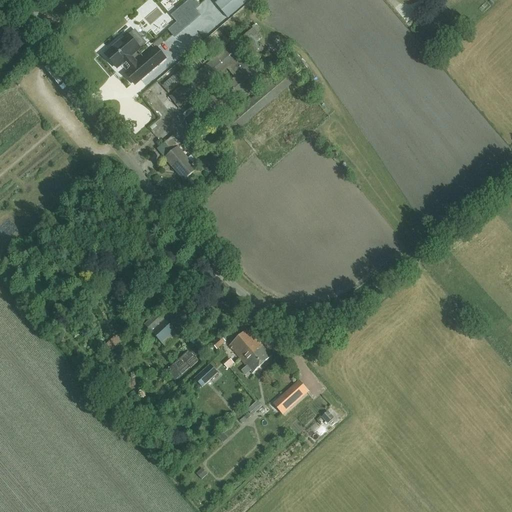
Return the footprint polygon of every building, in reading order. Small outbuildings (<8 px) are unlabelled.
[(187,13),(184,16),(191,23),(199,16),(194,10),(199,6),(193,0),(191,0),(182,7),(187,13)] [(219,0),(215,3),(228,19),(249,0),(219,0)] [(213,12),(204,17),(209,25),(218,20),(213,12)] [(277,17),(280,22),(288,18),(285,12),(277,17)] [(245,40),(255,52),(261,47),(252,37),(259,31),(254,25),(252,27),(252,28),(243,37),(246,40),(245,40)] [(118,44),(105,55),(117,69),(123,63),(130,71),(126,74),(135,85),(163,61),(165,59),(156,48),(138,64),(131,57),(140,49),(127,34),(117,43),(118,44)] [(257,88),(266,80),(252,63),(248,66),(240,57),(244,53),(234,42),(169,97),(179,108),(227,68),(235,78),(188,119),(201,134),(255,86),(257,88)] [(280,67),(273,59),(269,62),(270,63),(268,65),(275,72),(280,67)] [(183,68),(162,86),(168,94),(189,76),(183,68)] [(227,139),(294,81),(285,70),(218,129),(227,139)] [(151,105),(155,103),(150,93),(146,96),(151,105)] [(183,180),(196,169),(178,148),(181,145),(173,136),(164,144),(171,152),(165,158),(183,180)] [(161,343),(174,331),(165,321),(152,333),(161,343)] [(230,346),(239,358),(252,374),(272,357),(250,329),(230,346)] [(225,342),(221,337),(212,345),(217,350),(225,342)] [(190,369),(198,362),(188,352),(166,372),(174,381),(189,368),(190,369)] [(202,387),(218,373),(210,365),(195,378),(202,387)] [(290,402),(280,411),(283,415),(301,399),(291,389),(284,395),(290,402)] [(257,401),(247,410),(252,416),(262,407),(257,401)] [(274,405),(269,408),(275,417),(280,414),(274,405)] [(334,418),(328,411),(322,417),(327,423),(334,418)] [(242,425),(251,416),(248,413),(239,422),(242,425)] [(204,467),(200,472),(205,477),(210,473),(204,467)]
